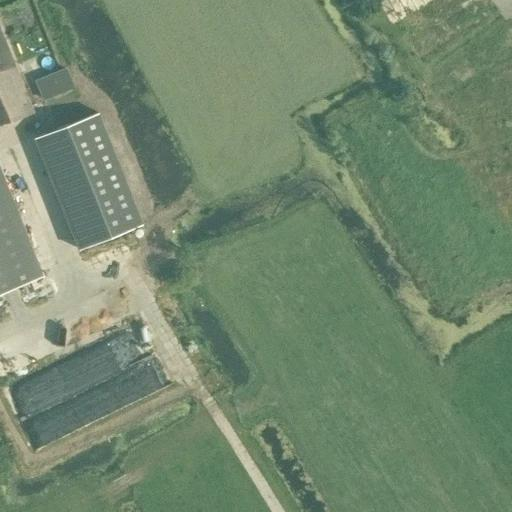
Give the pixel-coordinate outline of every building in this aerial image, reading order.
[(0,66),(11,63),(0,34),(0,66)] [(0,66),(0,124),(30,113),(11,63),(0,66)] [(43,100),(74,88),(66,70),(36,82),(43,100)] [(98,112),(34,137),(78,249),(143,224),(98,112)] [(0,293),(39,278),(0,180),(0,293)]
